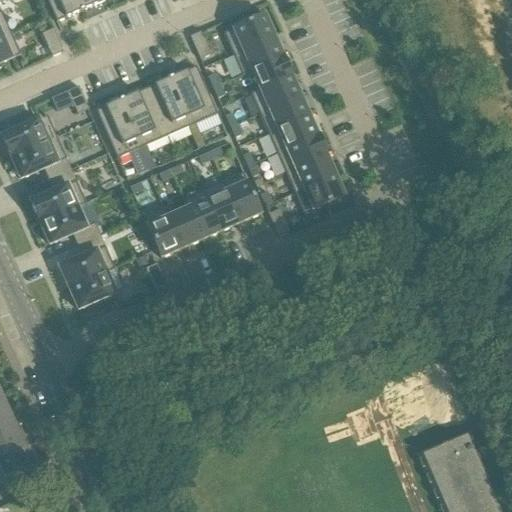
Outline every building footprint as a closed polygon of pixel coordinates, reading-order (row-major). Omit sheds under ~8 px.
[(76,0),(46,0),(56,24),(77,15),(82,12),(76,0)] [(76,0),(82,12),(108,1),(107,0),(76,0)] [(0,39),(11,35),(0,9),(0,39)] [(224,35),(233,57),(253,48),(275,38),(265,17),(224,35)] [(63,54),(53,31),(42,36),(52,59),(63,54)] [(201,34),(201,33),(190,38),(190,39),(200,61),(211,56),(201,34)] [(11,35),(0,39),(0,69),(1,69),(0,66),(0,65),(21,56),(11,35)] [(233,57),(242,76),(283,58),(275,38),(253,48),(233,57)] [(242,76),(242,77),(251,74),(259,92),(250,95),(251,96),(270,88),(292,78),(283,58),(242,76)] [(192,128),(196,126),(217,116),(196,68),(176,77),(170,79),(192,128)] [(215,76),(208,79),(212,90),(220,86),(215,76)] [(251,96),(260,116),(278,108),(301,98),(292,78),(270,88),(251,96)] [(193,140),(200,137),(196,126),(192,128),(170,79),(146,90),(167,138),(188,129),(193,140)] [(220,86),(212,90),(217,100),(225,97),(220,86)] [(78,116),(89,111),(79,88),(67,93),(78,116)] [(167,138),(146,90),(121,101),(142,149),(146,148),(158,142),(167,138)] [(260,116),(268,136),(287,127),(309,118),(301,98),(278,108),(260,116)] [(142,149),(121,101),(96,112),(117,161),(139,151),(143,162),(151,158),(146,148),(142,149)] [(225,118),(230,129),(237,126),(232,115),(225,118)] [(11,160),(57,139),(48,117),(2,138),(11,160)] [(268,136),(277,156),(296,147),(318,137),(309,118),(287,127),(268,136)] [(237,126),(230,129),(235,140),(242,137),(237,126)] [(193,140),(197,151),(205,148),(200,137),(193,140)] [(277,156),(286,175),(304,167),(327,157),(318,137),(296,147),(277,156)] [(57,139),(11,160),(21,181),(44,171),(48,182),(72,172),(57,139)] [(212,161),(223,157),(220,149),(209,154),(212,161)] [(212,161),(209,154),(198,159),(202,166),(212,161)] [(247,169),(255,165),(250,155),(243,158),(247,169)] [(327,157),(304,167),(286,175),(294,195),(314,186),(336,177),(327,157)] [(151,158),(143,162),(148,173),(156,169),(151,158)] [(255,165),(247,169),(252,179),(259,176),(255,165)] [(170,171),(173,179),(184,174),(181,167),(170,171)] [(173,179),(170,171),(159,176),(162,184),(173,179)] [(72,172),(48,182),(53,193),(31,203),(40,225),(86,204),(72,172)] [(223,183),(241,225),(261,216),(243,175),(223,183)] [(336,177),(314,186),(294,195),(304,217),(345,198),(336,177)] [(203,192),(210,210),(221,234),(241,225),(223,183),(222,184),(225,193),(207,201),(204,192),(203,192)] [(129,189),(133,197),(144,192),(141,184),(129,189)] [(117,203),(126,199),(122,189),(113,193),(117,203)] [(183,201),(187,209),(202,242),(221,234),(210,210),(203,192),(184,201),(183,201)] [(267,194),(260,197),(265,208),(272,205),(267,194)] [(163,210),(164,213),(167,218),(181,251),(202,242),(187,209),(183,201),(182,201),(186,210),(168,218),(164,209),(163,210)] [(86,205),(86,204),(40,225),(50,246),(72,236),(77,247),(100,237),(95,225),(86,229),(78,209),(86,205)] [(143,219),(161,260),(181,251),(167,218),(164,213),(163,210),(143,219)] [(280,211),(268,216),(278,239),(290,234),(280,211)] [(100,237),(77,247),(82,259),(59,269),(69,290),(115,270),(100,237)] [(144,258),(135,262),(138,269),(148,266),(144,258)] [(166,289),(156,265),(145,270),(155,294),(166,289)] [(115,270),(69,290),(79,312),(116,296),(106,275),(115,271),(115,270)] [(3,402),(0,402),(0,430),(13,424),(3,402)] [(13,424),(0,430),(0,458),(24,447),(13,424)] [(35,472),(24,447),(0,458),(0,485),(1,488),(4,486),(7,493),(26,485),(23,478),(35,472)]
